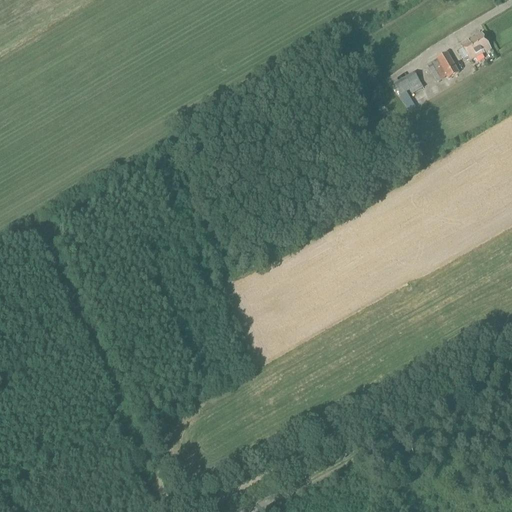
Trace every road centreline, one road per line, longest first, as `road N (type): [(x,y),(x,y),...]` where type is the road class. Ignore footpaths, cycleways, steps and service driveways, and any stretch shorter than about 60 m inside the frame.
road 1 (track): [(511,333),(192,511)]
road 2 (track): [(511,393),(490,384),(466,390),(252,511)]
